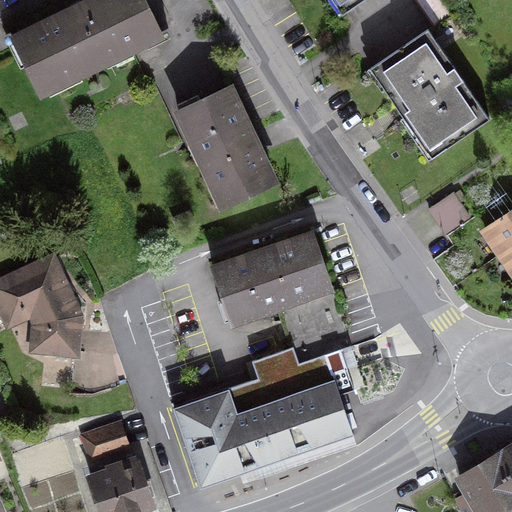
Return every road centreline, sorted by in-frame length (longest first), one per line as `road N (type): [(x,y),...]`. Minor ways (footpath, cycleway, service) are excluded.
road 1 (residential): [(480,372),(233,0)]
road 2 (secondary): [(485,401),(282,511)]
